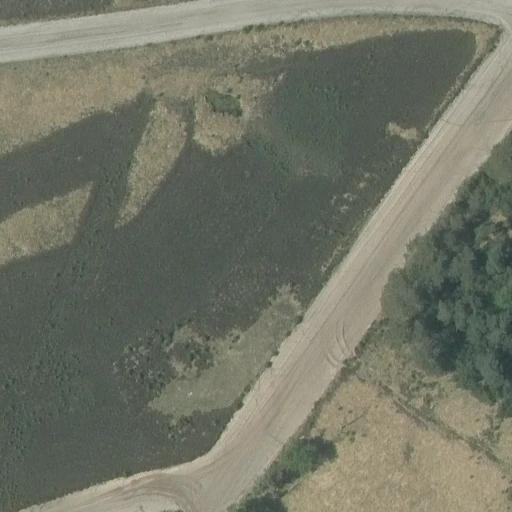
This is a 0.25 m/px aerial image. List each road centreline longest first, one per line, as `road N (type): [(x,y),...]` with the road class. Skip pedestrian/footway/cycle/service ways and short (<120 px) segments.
road 1 (track): [(208,511),(511,84)]
road 2 (track): [(335,0),(0,43)]
road 3 (track): [(233,475),(88,511)]
